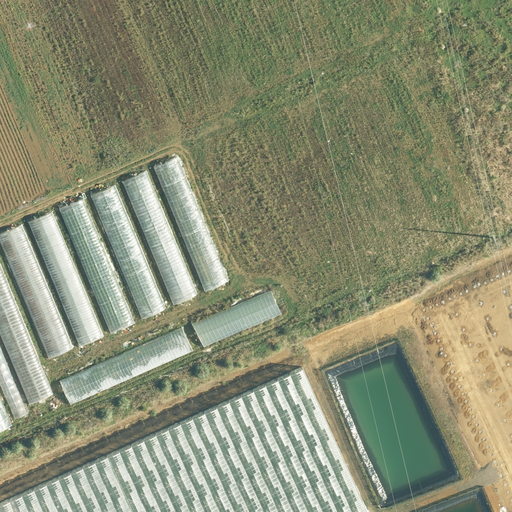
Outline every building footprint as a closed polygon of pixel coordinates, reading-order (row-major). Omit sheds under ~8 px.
[(204,291),(227,282),(176,158),(154,167),(204,291)] [(173,304),(196,295),(145,173),(123,182),(173,304)] [(140,319),(163,310),(115,187),(92,195),(140,319)] [(110,333),(133,323),(83,201),(60,210),(110,333)] [(78,347),(103,337),(52,213),(28,223),(78,347)] [(0,241),(49,358),(73,348),(22,225),(0,234),(0,241)] [(0,333),(29,404),(52,395),(0,265),(0,333)] [(202,347),(280,314),(271,291),(193,324),(202,347)] [(71,404),(192,350),(182,328),(61,381),(71,404)] [(0,386),(13,419),(26,413),(0,349),(0,386)] [(372,511),(305,363),(0,501),(0,511),(372,511)] [(0,431),(12,426),(0,398),(0,431)]
